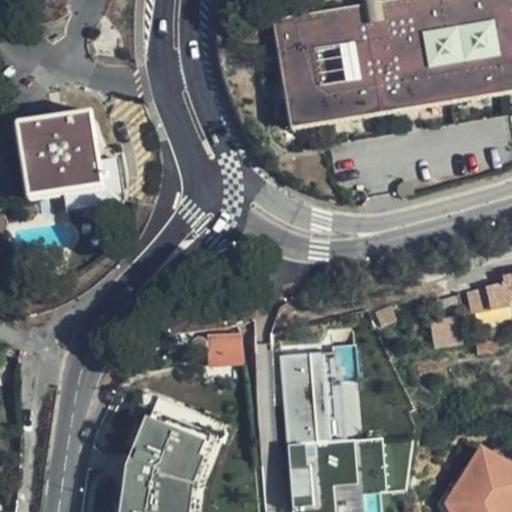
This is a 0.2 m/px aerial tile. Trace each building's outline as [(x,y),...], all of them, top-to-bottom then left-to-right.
[(511,0),(427,0),(381,8),(362,11),(273,26),(290,131),(511,94),(511,0)] [(360,0),(362,11),(381,8),(379,0),(360,0)] [(34,193),(70,187),(90,183),(102,181),(98,162),(89,114),(22,127),(30,172),(34,193)] [(90,183),(70,187),(74,210),(109,204),(106,187),(126,184),(121,157),(98,162),(102,181),(90,183)] [(106,187),(109,204),(129,200),(126,184),(106,187)] [(511,276),(503,277),(503,281),(460,292),(469,324),(511,312),(511,276)] [(0,314),(16,324),(16,316),(13,311),(5,305),(0,297),(0,314)] [(431,318),(435,347),(463,344),(460,315),(431,318)] [(242,368),(239,337),(209,337),(209,368),(242,368)] [(355,348),(280,354),(291,511),(383,511),(382,491),(411,489),(407,437),(362,441),(355,348)] [(200,452),(211,423),(156,401),(127,473),(122,511),(183,511),(186,488),(195,466),(190,464),(195,450),(200,452)] [(230,431),(211,423),(200,452),(195,450),(190,464),(195,466),(186,488),(183,511),(202,511),(205,493),(230,431)] [(511,511),(511,472),(479,450),(455,486),(444,503),(449,511),(511,511)] [(449,511),(444,503),(455,486),(449,482),(435,502),(440,511),(449,511)]
